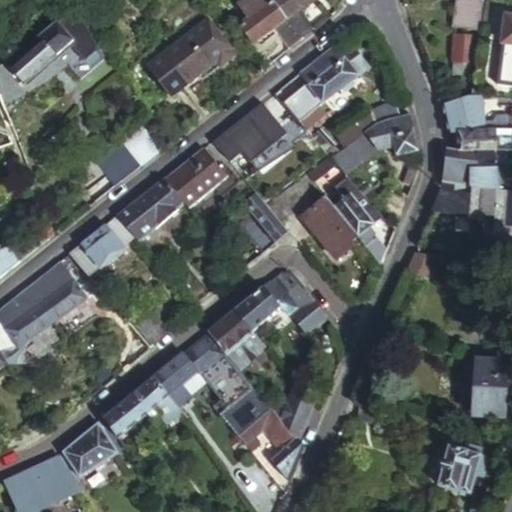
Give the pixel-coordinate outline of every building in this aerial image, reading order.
[(255,47),(287,21),(271,0),(250,0),(240,9),(251,22),(242,30),(255,47)] [(271,0),(287,21),(301,38),(314,27),(301,10),(311,0),(271,0)] [(478,0),(451,0),(446,25),(473,29),(478,0)] [(511,13),(498,11),(494,37),(488,80),(511,83),(511,13)] [(53,16),(43,25),(35,33),(5,61),(9,66),(23,83),(72,38),(53,16)] [(35,33),(43,25),(37,18),(29,26),(35,33)] [(211,29),(195,42),(219,69),(223,74),(239,59),(211,29)] [(471,36),(452,35),(450,73),(466,73),(467,61),(469,61),(471,36)] [(307,81),(323,100),(339,87),(373,60),(354,36),(344,44),(339,38),(315,57),(298,70),(303,75),(306,80),(307,81)] [(219,69),(195,42),(152,79),(174,106),(219,69)] [(0,69),(3,72),(9,66),(5,61),(0,64),(0,69)] [(306,80),(281,99),(299,119),(306,127),(326,111),(319,103),(323,100),(307,81),(306,80)] [(467,97),(441,104),(449,131),(480,130),(491,130),(510,129),(511,116),(498,116),(494,121),(481,120),(481,94),(467,97)] [(262,99),(209,141),(236,171),(288,130),(262,99)] [(379,124),(389,122),(404,118),(400,102),(375,108),(379,124)] [(400,156),(420,151),(414,125),(412,116),(404,118),(389,122),(396,146),(400,156)] [(383,150),(396,146),(389,122),(379,124),(375,126),(364,133),(372,143),(340,166),(348,175),(383,150)] [(341,150),(320,127),(312,134),(332,157),(341,150)] [(123,145),(139,167),(158,153),(145,128),(123,145)] [(491,130),(480,130),(455,133),(458,148),(493,148),(492,136),(491,130)] [(341,150),(332,157),(340,166),(372,143),(364,133),(341,150)] [(304,147),(324,172),(331,167),(334,164),(313,139),(304,147)] [(201,147),(163,177),(182,202),(186,206),(212,186),(219,194),(236,181),(223,164),(221,166),(217,161),(214,163),(201,147)] [(458,148),(447,148),(443,178),(442,182),(478,186),(488,187),(494,187),(494,169),(475,168),(475,158),(479,158),(482,161),(486,164),(494,164),(493,148),(458,148)] [(494,169),(494,164),(486,164),(482,161),(479,158),(475,158),(475,168),(494,169)] [(324,192),(358,234),(375,221),(351,193),(346,197),(336,185),(342,180),(331,167),(324,172),(319,176),(328,189),(324,192)] [(416,177),(417,170),(409,169),(404,182),(413,186),(416,177)] [(114,215),(131,235),(134,238),(182,202),(163,177),(114,215)] [(346,197),(351,193),(342,180),(336,185),(346,197)] [(478,186),(442,182),(431,208),(420,237),(416,244),(450,249),(456,211),(494,216),(492,239),(511,241),(511,189),(494,187),(488,187),(478,186)] [(265,204),(254,191),(241,202),(273,241),(287,230),(282,223),(268,207),(265,204)] [(351,240),(358,234),(324,192),(299,213),(336,258),(354,243),(351,240)] [(280,194),(265,204),(268,207),(282,223),(295,212),(280,194)] [(68,252),(85,271),(95,263),(98,267),(122,247),(120,243),(131,235),(114,215),(68,252)] [(218,217),(211,223),(217,229),(224,223),(218,217)] [(0,277),(21,261),(10,239),(0,245),(0,277)] [(432,252),(414,249),(409,262),(420,267),(426,266),(432,252)] [(26,285),(51,320),(86,294),(59,259),(26,285)] [(170,278),(192,302),(207,287),(185,264),(170,278)] [(263,284),(277,300),(292,287),(295,289),(301,284),(290,270),(281,269),(263,284)] [(234,308),(251,329),(281,305),(277,300),(263,284),(234,308)] [(0,315),(20,343),(51,320),(26,285),(0,305),(0,315)] [(128,317),(149,343),(164,331),(143,304),(128,317)] [(222,351),(251,329),(234,308),(206,331),(222,351)] [(235,366),(263,344),(251,329),(222,351),(235,366)] [(235,366),(222,351),(206,331),(197,339),(180,352),(154,374),(168,392),(180,408),(181,409),(186,405),(179,397),(205,375),(232,407),(254,388),(235,366)] [(498,408),(506,358),(495,356),(493,364),(477,361),(468,413),(496,418),(498,408)] [(509,359),(506,358),(498,408),(504,409),(506,398),(509,359)] [(168,392),(154,374),(104,416),(116,435),(148,408),(168,392)] [(312,403),(293,380),(283,401),(288,408),(283,412),(299,431),(312,403)] [(271,409),(254,388),(232,407),(222,416),(239,437),(249,428),(271,409)] [(172,415),(180,408),(168,392),(148,408),(162,424),(172,415)] [(0,427),(9,439),(43,415),(28,394),(0,414),(0,427)] [(389,420),(392,405),(362,399),(359,416),(389,420)] [(279,418),(296,438),(299,431),(283,412),(288,408),(283,401),(277,415),(279,418)] [(192,412),(186,405),(181,409),(182,410),(185,413),(187,416),(192,412)] [(185,413),(182,410),(181,409),(180,408),(172,415),(176,420),(185,413)] [(277,415),(271,409),(249,428),(239,437),(251,449),(257,444),(253,436),(261,429),(265,431),(280,449),(269,459),(288,480),(302,445),(296,438),(279,418),(277,415)] [(116,435),(104,416),(96,422),(118,453),(125,448),(116,435)] [(118,453),(96,422),(61,451),(78,479),(118,453)] [(467,444),(465,450),(479,455),(481,448),(467,444)] [(479,455),(465,450),(446,445),(434,484),(467,493),(473,473),(479,455)] [(78,479),(61,451),(57,455),(75,482),(78,479)] [(491,458),(479,455),(473,473),(485,477),(491,458)] [(31,511),(66,497),(49,459),(3,480),(17,511),(31,511)] [(473,494),(467,511),(477,511),(482,497),(473,494)] [(376,511),(389,511),(390,504),(378,503),(376,511)]
